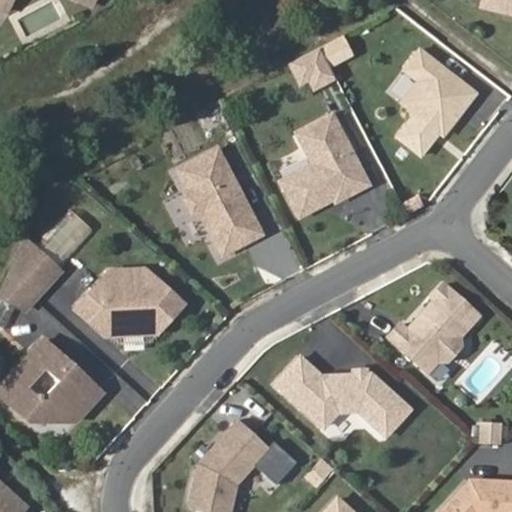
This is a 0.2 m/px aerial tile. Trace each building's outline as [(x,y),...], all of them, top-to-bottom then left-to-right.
[(0,0),(0,4),(13,10),(16,0),(0,0)] [(408,16),(396,7),(387,18),(399,28),(408,16)] [(475,87),(419,43),(404,63),(418,74),(401,96),(443,128),(475,87)] [(314,46),(300,54),(306,66),(321,59),(314,46)] [(280,175),(298,210),(332,192),(334,195),(366,179),(330,109),(296,127),(312,158),(280,175)] [(216,142),(175,162),(186,182),(182,193),(189,207),(199,209),(219,248),(259,227),(216,142)] [(419,196),(403,205),(407,214),(424,206),(419,196)] [(65,263),(96,227),(72,207),(41,243),(65,263)] [(7,271),(31,292),(56,265),(25,236),(7,271)] [(74,303),(100,326),(157,324),(180,298),(142,264),(108,266),(74,303)] [(0,291),(22,303),(31,292),(7,271),(0,285),(0,291)] [(430,291),(434,294),(405,325),(398,318),(387,330),(425,365),(436,353),(445,353),(456,341),(456,331),(475,310),(441,279),(430,291)] [(43,336),(0,381),(0,392),(25,416),(74,416),(100,388),(43,336)] [(298,352),(274,378),(321,421),(335,406),(357,405),(384,430),(408,404),(369,369),(319,371),(298,352)] [(196,458),(187,499),(194,507),(217,511),(227,511),(234,479),(267,443),(237,415),(196,458)] [(500,417),(479,416),(478,438),(499,439),(500,417)] [(511,511),(511,478),(469,476),(436,511),(511,511)] [(0,511),(14,511),(24,501),(0,479),(0,511)] [(354,511),(335,494),(318,511),(354,511)]
